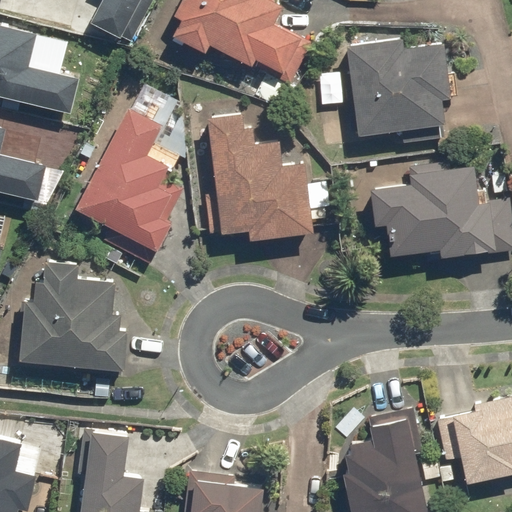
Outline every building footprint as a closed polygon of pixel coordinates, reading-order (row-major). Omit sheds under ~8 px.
[(97,0),(87,20),(117,36),(136,0),(97,0)] [(281,0),(177,0),(162,30),(202,50),(206,42),(287,83),(309,40),(271,21),(281,0)] [(34,32),(0,23),(0,95),(67,112),(76,76),(26,63),(34,32)] [(338,44),(350,134),(441,122),(438,99),(451,97),(443,39),(402,44),(401,36),(338,44)] [(101,240),(149,263),(169,220),(158,215),(170,191),(156,184),(166,164),(145,154),(162,120),(124,102),(73,208),(108,225),(101,240)] [(239,110),(204,114),(213,193),(202,195),(206,232),(245,227),(246,240),(311,232),(302,159),(280,162),(278,137),(254,140),(252,124),(241,125),(239,110)] [(0,190),(37,200),(45,162),(0,151),(0,141),(4,126),(0,125),(0,190)] [(427,260),(511,247),(511,226),(508,196),(477,200),(471,162),(448,165),(447,159),(406,165),(408,180),(366,187),(371,223),(382,221),(387,255),(425,249),(427,260)] [(21,297),(15,360),(121,369),(125,327),(118,326),(119,311),(110,311),(112,279),(76,276),(77,261),(43,258),(41,279),(33,278),(32,298),(21,297)] [(471,408),(435,415),(444,458),(457,456),(463,481),(511,470),(511,392),(470,402),(471,408)] [(432,511),(411,405),(366,414),(370,436),(334,443),(347,511),(432,511)] [(126,431),(81,426),(75,472),(80,473),(74,511),(144,511),(145,507),(137,506),(141,472),(121,470),(126,431)] [(42,445),(0,435),(0,511),(15,511),(17,506),(27,509),(42,445)] [(234,473),(186,466),(180,511),(257,511),(261,486),(233,482),(234,473)]
